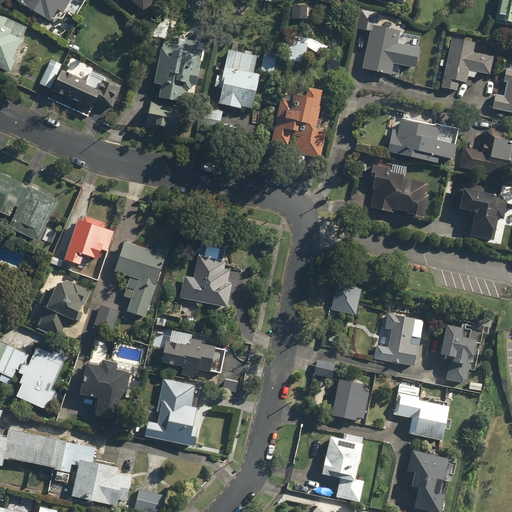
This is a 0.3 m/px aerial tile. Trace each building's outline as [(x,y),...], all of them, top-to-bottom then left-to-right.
[(17,0),(57,24),(65,12),(75,18),(86,0),(17,0)] [(132,0),(146,12),(156,0),(132,0)] [(511,0),(501,0),(497,23),(511,25),(511,0)] [(294,2),(294,19),(309,19),(310,2),(294,2)] [(400,43),(402,30),(380,25),(383,13),(361,8),(357,28),(372,31),(364,68),(393,74),(395,63),(419,68),(423,47),(419,46),(400,43)] [(30,27),(0,14),(0,66),(11,72),(30,27)] [(453,37),(443,88),(459,91),(461,82),(468,83),(470,76),(476,78),(477,72),(491,75),(497,48),(483,45),(482,53),(475,52),(477,42),(453,37)] [(166,41),(157,83),(162,84),(159,98),(191,104),(196,80),(202,82),(209,50),(166,41)] [(230,49),(224,76),(219,75),(217,86),(224,88),(221,103),(243,108),(243,106),(257,108),(264,75),(255,73),(259,55),(230,49)] [(52,59),(41,83),(53,89),(64,64),(52,59)] [(509,81),(506,94),(497,92),(493,109),(511,112),(511,68),(508,67),(505,80),(509,81)] [(93,71),(89,79),(66,69),(56,90),(94,108),(98,101),(113,108),(124,86),(93,71)] [(283,99),(274,140),(288,143),(290,135),(300,137),(296,152),(321,158),(327,130),(322,129),(324,119),(319,118),(326,90),(310,86),(308,95),(296,93),(294,101),(283,99)] [(181,106),(152,102),(148,126),(177,130),(181,106)] [(208,107),(202,130),(220,134),(225,111),(208,107)] [(434,125),(403,118),(401,128),(394,127),(389,151),(441,162),(442,157),(457,160),(460,144),(457,144),(461,126),(435,121),(434,125)] [(511,177),(511,133),(489,129),(484,150),(464,146),(460,167),(511,177)] [(429,182),(407,178),(409,168),(373,160),(368,182),(377,184),(372,208),(395,213),(396,208),(410,212),(409,214),(426,218),(431,194),(427,193),(429,182)] [(59,198),(0,171),(0,211),(11,217),(16,205),(20,207),(10,227),(40,241),(59,198)] [(458,181),(452,208),(478,213),(473,234),(493,239),(498,218),(505,220),(511,193),(458,181)] [(115,231),(107,228),(108,223),(83,214),(67,258),(83,264),(86,254),(100,259),(103,251),(108,252),(115,231)] [(149,248),(127,241),(117,272),(132,276),(125,300),(151,308),(171,246),(152,240),(149,248)] [(201,249),(196,278),(185,276),(181,297),(230,306),(234,283),(230,282),(233,270),(225,268),(228,254),(201,249)] [(77,321),(91,291),(54,273),(41,302),(48,306),(39,325),(62,336),(70,318),(77,321)] [(339,283),(334,310),(359,314),(364,288),(339,283)] [(391,329),(389,347),(378,345),(376,361),(419,366),(423,337),(415,336),(417,316),(388,313),(386,328),(391,329)] [(448,324),(442,354),(451,356),(447,379),(469,383),(472,364),(478,365),(484,333),(491,334),(494,317),(478,314),(476,323),(464,320),(463,326),(448,324)] [(170,329),(162,362),(161,366),(178,370),(176,376),(200,382),(214,376),(224,378),(221,393),(236,397),(241,375),(236,374),(242,348),(170,329)] [(40,344),(34,356),(0,339),(0,381),(11,387),(19,371),(24,373),(20,381),(24,383),(18,396),(49,410),(58,392),(51,389),(66,357),(40,344)] [(90,363),(84,394),(102,397),(98,414),(123,420),(128,398),(133,399),(135,390),(129,389),(133,370),(121,367),(122,362),(106,358),(104,366),(90,363)] [(338,363),(319,359),(316,375),(335,378),(338,363)] [(367,382),(341,377),(340,388),(329,386),(327,398),(337,400),(334,416),(359,421),(360,417),(367,419),(373,389),(366,388),(367,382)] [(165,379),(159,411),(164,412),(162,423),(150,421),(147,436),(196,445),(200,424),(197,423),(201,403),(195,402),(198,385),(165,379)] [(400,392),(395,415),(412,419),(409,432),(445,441),(454,405),(400,392)] [(72,429),(70,441),(11,427),(8,437),(0,434),(0,463),(6,465),(7,458),(71,472),(73,464),(81,466),(74,496),(119,507),(121,498),(129,500),(135,476),(122,474),(123,468),(97,462),(103,437),(72,429)] [(333,436),(326,474),(342,477),(338,496),(361,501),(365,480),(358,479),(367,438),(346,434),(345,438),(333,436)] [(452,458),(414,449),(409,471),(417,473),(414,486),(421,487),(416,508),(433,511),(444,511),(453,478),(448,477),(452,458)] [(165,511),(170,498),(141,489),(135,509),(147,511),(165,511)]
